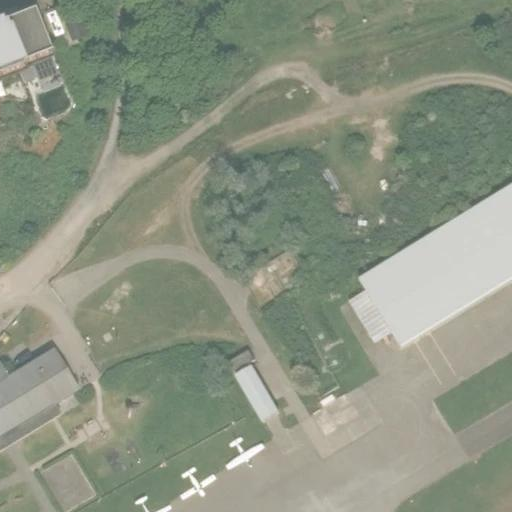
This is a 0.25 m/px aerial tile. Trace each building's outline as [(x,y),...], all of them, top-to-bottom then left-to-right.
[(25,2),(0,11),(0,73),(47,56),(25,2)] [(71,96),(59,78),(67,73),(57,57),(27,76),(49,110),(71,96)] [(511,190),(363,280),(406,352),(511,288),(511,190)] [(0,448),(9,443),(63,411),(57,400),(78,387),(53,346),(7,373),(0,361),(0,448)] [(281,410),(253,363),(235,374),(263,421),(281,410)]
